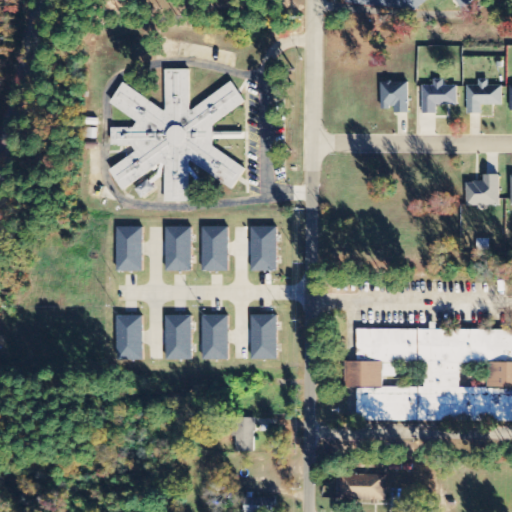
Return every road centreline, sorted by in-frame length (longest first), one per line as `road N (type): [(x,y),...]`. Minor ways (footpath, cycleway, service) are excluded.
road 1 (residential): [(307,511),(313,0)]
road 2 (residential): [(312,143),(511,143)]
